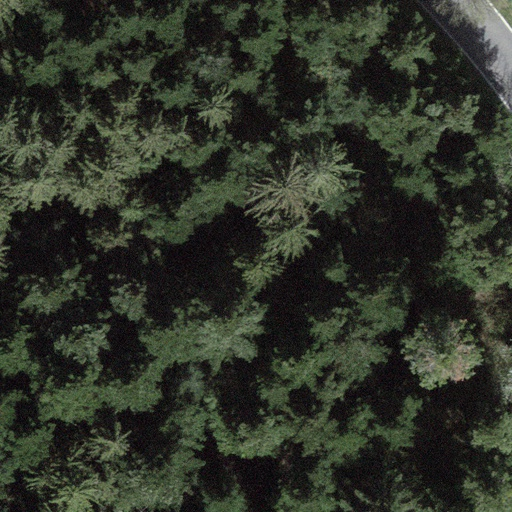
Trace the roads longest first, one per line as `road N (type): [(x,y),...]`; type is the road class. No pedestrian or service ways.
road 1 (track): [(300,511),(0,323)]
road 2 (unclassified): [(425,0),(511,89)]
